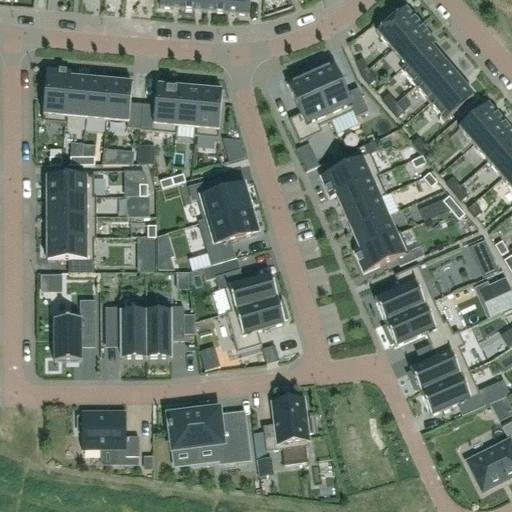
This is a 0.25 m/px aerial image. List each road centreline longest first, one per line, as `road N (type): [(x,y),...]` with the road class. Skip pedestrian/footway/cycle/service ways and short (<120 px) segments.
road 1 (residential): [(321,374),(147,396),(16,393),(11,36)]
road 2 (residential): [(234,54),(321,374)]
road 3 (residential): [(234,54),(11,36)]
road 4 (residential): [(321,374),(378,374),(441,511)]
road 5 (residential): [(363,0),(284,46),(234,54)]
